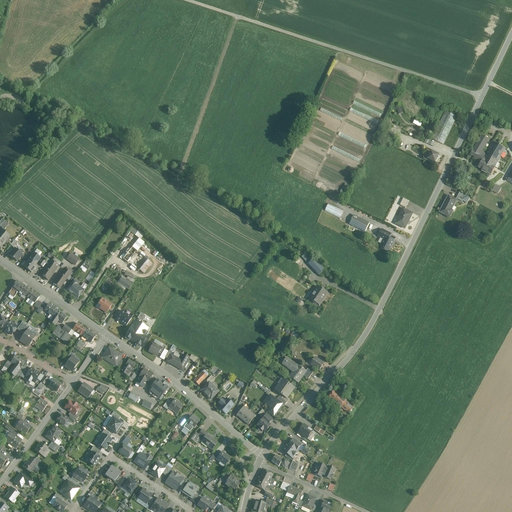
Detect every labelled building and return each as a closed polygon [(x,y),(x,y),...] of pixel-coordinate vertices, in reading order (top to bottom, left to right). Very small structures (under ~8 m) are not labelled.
[(443,145),(456,118),(456,117),(445,111),(432,139),(443,145)] [(385,131),(383,135),(392,140),(394,135),(385,131)] [(489,140),(485,137),(482,136),(473,151),(480,155),(489,140)] [(494,142),(491,147),(491,148),(485,158),(473,151),(470,155),(482,162),(483,161),(494,167),(505,149),(494,142)] [(424,159),(426,160),(427,161),(428,159),(435,163),(438,158),(439,158),(439,157),(439,156),(439,155),(431,152),(429,157),(426,155),(424,159)] [(495,168),(488,164),(483,161),(479,168),(491,175),(495,168)] [(495,186),(493,190),(492,192),(498,195),(501,189),(495,186)] [(456,200),(450,197),(448,196),(440,212),(449,217),(453,211),(454,211),(456,209),(455,208),(453,206),(456,200)] [(404,198),(400,204),(400,205),(406,208),(410,201),(404,198)] [(329,203),(325,211),(340,218),(343,211),(329,203)] [(403,209),(401,213),(396,224),(405,229),(413,214),(403,209)] [(349,224),(358,229),(365,232),(369,223),(354,215),(349,224)] [(4,221),(4,222),(0,226),(4,230),(8,225),(4,221)] [(135,236),(139,230),(134,226),(129,231),(135,236)] [(2,229),(0,231),(0,247),(0,248),(10,236),(2,229)] [(391,234),(387,232),(382,230),(378,237),(384,239),(385,237),(389,239),(391,234)] [(388,252),(391,248),(394,241),(386,237),(384,240),(381,238),(378,243),(382,245),(380,248),(388,252)] [(132,247),(133,248),(148,260),(155,251),(139,239),(132,247)] [(123,259),(129,264),(138,271),(148,260),(132,247),(123,259)] [(15,249),(11,254),(10,256),(17,262),(23,255),(15,249)] [(297,253),(302,258),(308,264),(313,260),(302,249),(301,249),(297,253)] [(67,259),(75,265),(79,259),(71,253),(67,259)] [(36,265),(33,263),(34,262),(36,264),(40,258),(34,254),(31,258),(30,257),(24,267),(31,273),(36,265)] [(52,258),(48,264),(52,267),(50,270),(54,272),(59,266),(53,262),(55,259),(54,257),(53,258),(52,258)] [(326,270),(319,264),(314,259),(308,264),(320,276),(326,270)] [(152,263),(151,262),(148,260),(140,270),(144,273),(152,263)] [(294,267),(290,264),(286,261),(283,265),(291,271),(294,267)] [(54,272),(50,270),(52,267),(48,264),(41,275),(48,280),(54,272)] [(53,284),(59,288),(60,289),(67,279),(71,273),(65,269),(61,275),(60,274),(53,284)] [(90,282),(96,274),(91,271),(85,279),(90,282)] [(125,273),(124,275),(128,276),(127,279),(133,282),(135,276),(125,273)] [(132,285),(126,281),(121,278),(118,282),(129,290),(132,285)] [(81,293),(81,292),(82,291),(81,290),(82,289),(84,291),(87,287),(88,287),(87,286),(83,283),(80,288),(79,287),(78,288),(76,286),(78,283),(74,280),(71,285),(66,291),(74,297),(75,296),(79,299),(82,294),(81,293)] [(17,291),(20,293),(26,297),(30,291),(22,284),(17,291)] [(320,305),(321,304),(328,293),(318,287),(310,299),(320,305)] [(11,288),(8,293),(13,297),(16,292),(11,288)] [(26,297),(31,301),(35,303),(39,297),(30,291),(26,297)] [(112,305),(103,299),(102,298),(99,303),(101,304),(101,307),(100,308),(107,313),(112,305)] [(38,300),(37,301),(34,306),(38,309),(42,303),(38,300)] [(49,304),(44,311),(53,317),(58,311),(49,304)] [(58,311),(53,317),(50,322),(55,325),(54,325),(58,320),(62,323),(67,317),(58,311)] [(116,319),(124,324),(126,326),(132,319),(122,311),(116,319)] [(141,313),(137,318),(142,321),(145,316),(141,313)] [(0,327),(3,329),(9,321),(3,317),(0,320),(0,327)] [(148,337),(146,336),(148,333),(147,332),(149,329),(135,320),(124,337),(125,338),(129,341),(129,340),(135,344),(135,345),(139,348),(140,347),(141,347),(148,337)] [(17,327),(9,321),(3,329),(5,331),(5,332),(6,332),(9,334),(10,334),(11,335),(17,327)] [(73,330),(82,336),(86,330),(77,324),(73,330)] [(25,328),(21,332),(24,334),(27,330),(29,327),(27,325),(25,328)] [(57,337),(59,334),(62,330),(62,329),(58,326),(53,334),(57,337)] [(31,333),(27,330),(24,334),(19,341),(24,344),(31,333)] [(95,336),(86,330),(82,336),(91,343),(95,336)] [(60,339),(66,343),(71,337),(68,334),(65,332),(62,336),(60,339)] [(31,333),(24,344),(28,347),(33,340),(36,336),(31,333)] [(161,349),(160,349),(157,346),(153,344),(149,352),(157,356),(159,353),(161,349)] [(109,348),(103,358),(116,366),(119,359),(122,356),(109,348)] [(75,356),(71,353),(70,353),(65,360),(68,362),(72,357),(74,358),(75,356)] [(183,371),(187,364),(190,358),(184,355),(181,361),(170,355),(168,359),(166,362),(182,371),(183,371)] [(15,366),(15,367),(12,371),(16,374),(25,363),(16,356),(11,363),(15,366)] [(74,358),(72,357),(68,362),(65,367),(71,372),(79,362),(74,358)] [(299,383),(302,378),(307,372),(299,366),(299,367),(288,358),(283,365),(294,373),(291,377),(299,383)] [(319,371),(323,366),(324,364),(316,358),(311,365),(319,371)] [(122,372),(123,373),(129,376),(131,373),(132,371),(136,364),(129,360),(122,371),(121,371),(122,372)] [(1,371),(2,371),(4,373),(11,364),(8,362),(1,371)] [(21,368),(16,374),(20,377),(25,370),(21,368)] [(40,374),(36,372),(31,368),(28,372),(26,376),(25,377),(35,383),(40,374)] [(153,375),(144,369),(135,383),(143,388),(146,383),(147,384),(153,375)] [(222,371),(219,369),(218,369),(213,374),(216,377),(222,371)] [(313,373),(308,369),(306,372),(307,372),(304,376),(309,379),(313,373)] [(25,370),(23,373),(20,377),(24,379),(25,377),(26,376),(28,372),(25,370)] [(198,385),(200,383),(208,375),(208,374),(205,371),(204,371),(203,371),(194,381),(198,385)] [(149,388),(159,397),(168,386),(157,378),(149,388)] [(61,385),(55,380),(54,379),(49,386),(56,392),(59,388),(61,385)] [(284,380),(280,386),(291,393),(294,388),(284,380)] [(78,391),(86,397),(88,398),(93,390),(84,383),(78,391)] [(209,383),(201,391),(211,400),(215,395),(214,394),(217,390),(209,383)] [(266,389),(261,385),(259,387),(268,394),(270,392),(266,389)] [(287,398),(291,393),(280,386),(276,391),(287,398)] [(329,398),(333,402),(337,405),(343,398),(335,391),(329,398)] [(136,402),(139,397),(131,392),(128,397),(136,402)] [(271,395),(269,397),(265,402),(272,407),(269,412),(275,416),(278,412),(277,411),(282,404),(271,395)] [(343,398),(343,399),(337,405),(340,408),(341,407),(349,414),(354,408),(346,401),(346,400),(343,398)] [(48,404),(46,404),(40,399),(35,407),(42,412),(48,404)] [(222,400),(220,402),(219,403),(221,405),(218,408),(226,414),(234,405),(226,399),(224,402),(222,400)] [(150,409),(152,403),(143,400),(141,406),(150,409)] [(172,404),(168,408),(177,415),(183,406),(174,400),(172,404)] [(167,410),(168,408),(172,404),(168,401),(163,407),(167,410)] [(75,415),(77,412),(79,409),(76,406),(77,405),(74,403),(73,404),(70,402),(65,408),(75,415)] [(237,415),(242,420),(249,412),(244,407),(237,415)] [(76,420),(77,418),(78,417),(75,415),(71,412),(69,415),(76,420)] [(255,416),(249,412),(242,420),(248,425),(255,416)] [(113,413),(110,417),(113,419),(106,429),(116,435),(123,424),(118,422),(120,418),(113,413)] [(57,421),(59,423),(60,423),(64,426),(68,419),(61,414),(57,421)] [(270,423),(273,419),(267,414),(264,418),(270,423)] [(334,419),(335,421),(339,423),(343,418),(337,414),(334,419)] [(189,428),(191,429),(192,430),(194,428),(199,421),(192,416),(187,423),(191,426),(189,428)] [(181,418),(177,423),(182,427),(186,421),(181,418)] [(263,430),(265,432),(271,426),(269,424),(270,423),(264,418),(257,426),(259,428),(262,431),(263,430)] [(25,435),(26,433),(31,427),(21,420),(15,428),(25,435)] [(314,431),(310,428),(309,428),(304,425),(299,433),(308,439),(314,431)] [(323,428),(320,426),(318,425),(314,430),(319,434),(323,428)] [(57,445),(58,444),(59,442),(56,439),(62,432),(54,426),(50,432),(49,431),(45,437),(53,443),(54,443),(57,445)] [(207,435),(207,434),(202,430),(198,434),(204,439),(207,435)] [(111,435),(103,431),(101,434),(102,435),(96,444),(105,450),(112,440),(109,438),(111,435)] [(170,438),(173,440),(178,434),(176,432),(170,438)] [(5,441),(7,442),(16,448),(21,441),(10,434),(5,441)] [(211,450),(217,443),(207,435),(204,439),(201,442),(211,450)] [(118,453),(130,460),(135,453),(130,450),(132,447),(128,444),(131,439),(126,436),(121,444),(123,445),(118,453)] [(294,439),(292,441),(292,442),(289,446),(296,452),(301,445),(294,439)] [(37,448),(35,451),(42,456),(48,448),(40,443),(37,447),(37,448)] [(133,463),(146,472),(149,468),(147,467),(152,459),(145,454),(144,456),(140,454),(144,449),(141,446),(136,454),(138,456),(133,463)] [(92,448),(90,451),(92,452),(86,461),(95,466),(101,458),(98,456),(100,453),(92,448)] [(222,452),(221,454),(216,460),(225,466),(230,458),(222,452)] [(283,461),(277,456),(272,462),(279,467),(282,463),(283,461)] [(40,468),(39,467),(37,465),(38,463),(30,457),(23,468),(31,473),(33,470),(36,473),(40,468)] [(161,474),(165,476),(171,468),(166,464),(164,468),(155,461),(148,473),(157,479),(161,474)] [(296,472),(299,465),(293,461),(289,469),(296,472)] [(320,464),(318,468),(317,468),(317,470),(316,470),(314,473),(315,473),(315,475),(321,478),(323,475),(325,476),(324,477),(331,480),(332,479),(333,479),(334,476),(333,476),(336,469),(329,466),(328,468),(327,468),(327,467),(320,464)] [(70,480),(76,484),(78,481),(82,484),(89,473),(79,467),(70,480)] [(105,475),(115,482),(119,475),(120,473),(111,467),(105,475)] [(268,483),(272,485),(275,481),(271,479),(273,475),(263,470),(259,478),(268,483)] [(178,486),(182,488),(186,480),(183,478),(182,479),(171,473),(164,484),(175,491),(178,486)] [(29,486),(30,485),(31,485),(32,482),(21,474),(14,482),(21,488),(25,483),(29,486)] [(123,478),(119,475),(115,482),(114,483),(118,485),(123,478)] [(241,484),(240,483),(237,481),(230,476),(224,484),(234,492),(241,484)] [(74,486),(76,484),(70,480),(67,478),(60,489),(65,492),(62,496),(70,501),(78,489),(74,486)] [(268,483),(259,478),(255,485),(264,490),(268,483)] [(123,487),(127,481),(123,479),(118,486),(122,488),(123,487)] [(134,482),(133,483),(128,479),(127,481),(123,487),(128,490),(127,492),(131,495),(138,484),(134,482)] [(283,482),(280,489),(288,492),(290,486),(290,485),(283,482)] [(190,501),(193,504),(198,497),(194,494),(196,491),(186,485),(180,494),(191,501),(190,501)] [(297,504),(303,491),(290,486),(288,492),(287,493),(296,496),(293,502),(297,504)] [(5,498),(9,501),(12,503),(19,494),(10,487),(8,491),(9,492),(5,498)] [(148,506),(152,500),(153,499),(150,497),(151,495),(142,490),(134,502),(143,508),(145,505),(148,506)] [(308,495),(304,503),(302,507),(303,507),(302,509),(301,510),(306,511),(310,511),(317,499),(308,495)] [(89,511),(95,501),(90,497),(87,501),(84,506),(88,509),(87,509),(89,511)] [(211,511),(214,508),(215,505),(210,502),(209,503),(201,498),(195,507),(203,511),(206,509),(211,511)] [(53,506),(61,511),(63,511),(67,506),(61,502),(57,499),(53,506)] [(150,511),(154,511),(161,502),(157,499),(155,502),(152,500),(148,506),(145,510),(148,511),(149,511),(150,511)] [(263,511),(266,503),(265,503),(256,500),(253,511),(255,511),(263,511)] [(95,501),(89,511),(91,511),(92,511),(95,511),(98,508),(101,505),(95,501)] [(163,511),(167,506),(161,502),(154,511),(163,511)] [(325,502),(322,507),(321,509),(320,511),(329,511),(332,505),(325,502)] [(1,503),(0,504),(0,511),(5,511),(8,509),(1,503)]
